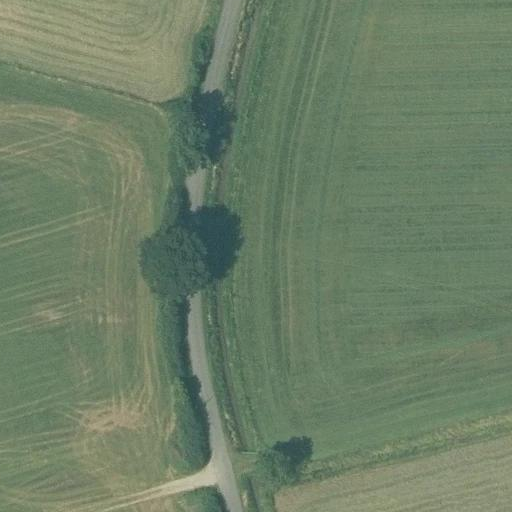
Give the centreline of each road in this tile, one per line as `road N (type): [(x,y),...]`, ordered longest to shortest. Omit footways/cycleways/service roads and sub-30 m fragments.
road 1 (unclassified): [(233,0),(189,199),(189,330),(232,511)]
road 2 (track): [(222,471),(88,511)]
